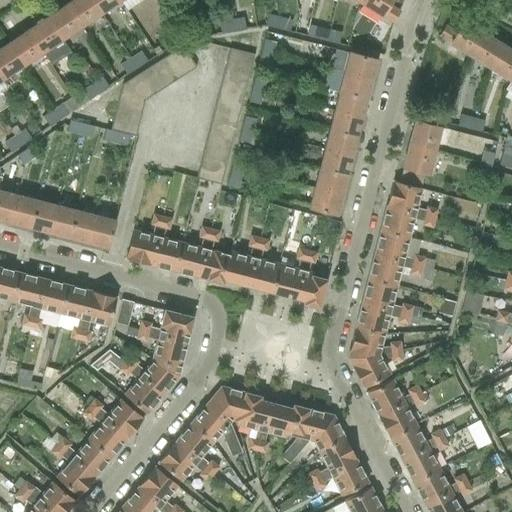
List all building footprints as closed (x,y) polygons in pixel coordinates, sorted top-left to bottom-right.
[(90,0),(73,0),(66,5),(82,28),(101,15),(90,0)] [(118,0),(90,0),(101,15),(120,2),(118,0)] [(362,0),(360,4),(381,17),(382,16),(392,23),(399,12),(388,5),(391,0),(362,0)] [(66,5),(47,18),(62,41),(82,28),(66,5)] [(267,15),(265,26),(279,29),(277,18),(267,15)] [(243,17),(229,20),(231,32),(245,29),(243,17)] [(47,18),(27,31),(43,54),(62,41),(47,18)] [(291,21),(277,18),(279,29),(288,32),(291,21)] [(229,20),(218,22),(221,34),(231,32),(229,20)] [(449,45),(469,57),(483,34),(463,22),(456,33),(445,27),(438,38),(450,45),(449,45)] [(199,25),(184,28),(185,40),(201,37),(199,25)] [(317,27),(313,38),(326,42),(329,30),(317,27)] [(185,40),(184,28),(176,29),(178,41),(185,40)] [(329,30),(326,42),(337,44),(340,33),(329,30)] [(27,31),(8,44),(23,67),(43,54),(27,31)] [(469,57),(489,70),(503,47),(483,34),(469,57)] [(263,40),(261,51),(272,54),(275,43),(263,40)] [(8,44),(0,49),(0,76),(3,80),(23,67),(8,44)] [(181,47),(173,52),(186,73),(195,68),(181,47)] [(489,70),(509,82),(511,77),(511,51),(503,47),(489,70)] [(228,49),(226,59),(251,65),(253,55),(228,49)] [(140,51),(129,58),(136,68),(146,61),(140,51)] [(272,54),(261,51),(258,64),(269,66),(272,54)] [(173,52),(162,59),(176,80),(186,73),(173,52)] [(348,53),(343,72),(371,79),(375,60),(348,53)] [(129,58),(119,65),(126,75),(136,68),(129,58)] [(162,59),(152,65),(165,87),(176,80),(162,59)] [(226,59),(223,71),(248,77),(251,65),(226,59)] [(152,65),(142,72),(155,93),(165,87),(152,65)] [(223,71),(220,82),(222,83),(245,89),(248,77),(223,71)] [(142,72),(123,84),(143,101),(155,93),(142,72)] [(343,72),(338,92),(365,99),(371,79),(343,72)] [(101,78),(91,84),(97,93),(107,87),(101,78)] [(254,78),(251,90),(252,90),(262,93),(264,81),(254,78)] [(220,82),(217,94),(242,101),(245,89),(222,83),(220,82)] [(91,84),(81,91),(87,100),(97,93),(91,84)] [(123,84),(117,105),(141,111),(143,101),(123,84)] [(251,90),(248,102),(249,103),(259,105),(262,93),(252,90),(251,90)] [(338,92),(333,111),(361,118),(365,99),(338,92)] [(217,94),(214,106),(239,112),(242,101),(217,94)] [(62,104),(52,110),(59,120),(68,114),(62,104)] [(117,105),(114,117),(139,123),(141,111),(117,105)] [(214,106),(211,118),(235,124),(239,112),(214,106)] [(58,120),(52,110),(42,116),(49,127),(58,120)] [(333,111),(328,130),(356,138),(361,118),(333,111)] [(460,114),(457,125),(471,129),(473,118),(460,114)] [(244,116),(241,128),(242,129),(252,131),(255,119),(245,116),(244,116)] [(136,135),(139,123),(114,117),(111,128),(136,135)] [(211,118),(208,129),(232,136),(235,124),(211,118)] [(473,118),(471,129),(475,130),(480,131),(483,121),(478,119),(473,118)] [(69,121),(67,131),(69,132),(74,133),(74,132),(75,129),(77,123),(70,121),(69,121)] [(413,121),(407,144),(435,151),(441,128),(413,121)] [(74,132),(74,133),(90,138),(90,136),(93,127),(77,123),(75,129),(74,132)] [(241,128),(238,140),(249,143),(252,131),(242,129),(241,128)] [(24,129),(13,136),(20,146),(30,139),(24,129)] [(208,129),(205,141),(229,147),(232,136),(208,129)] [(105,130),(103,141),(113,143),(116,133),(105,130)] [(328,130),(323,149),(351,156),(356,138),(328,130)] [(116,133),(113,143),(126,146),(128,136),(116,133)] [(20,146),(13,136),(3,142),(10,152),(20,146)] [(205,141),(202,153),(226,159),(229,147),(205,141)] [(402,167),(398,183),(420,189),(420,188),(421,187),(421,185),(424,173),(429,174),(435,151),(407,144),(402,167)] [(27,149),(17,156),(23,165),(33,158),(27,149)] [(323,149),(318,168),(346,175),(351,156),(323,149)] [(482,150),(479,162),(491,165),(493,154),(482,150)] [(223,171),(226,159),(202,153),(199,165),(223,171)] [(511,156),(500,153),(497,165),(511,168),(511,166),(511,156)] [(234,155),(231,167),(242,170),(245,157),(234,155)] [(491,165),(479,162),(476,175),(487,178),(491,165)] [(199,165),(195,178),(220,185),(223,171),(199,165)] [(242,170),(231,167),(228,179),(239,182),(242,170)] [(318,168),(313,187),(341,194),(346,175),(318,168)] [(0,219),(10,222),(17,195),(0,190),(0,183),(1,178),(0,177),(0,219)] [(392,182),(386,208),(434,220),(436,209),(426,207),(425,210),(416,208),(421,189),(420,189),(398,183),(392,182)] [(341,194),(313,187),(308,208),(336,215),(341,194)] [(10,222),(29,227),(36,200),(17,195),(10,222)] [(29,227),(48,232),(55,204),(36,200),(29,227)] [(48,232),(67,237),(74,209),(55,204),(48,232)] [(386,208),(380,232),(408,239),(413,219),(422,222),(421,225),(432,228),(434,220),(386,208)] [(67,237),(88,242),(95,215),(74,209),(67,237)] [(95,215),(88,242),(107,248),(112,228),(115,220),(113,219),(107,218),(95,215)] [(130,239),(125,259),(150,265),(162,217),(160,217),(158,216),(153,215),(150,226),(153,226),(151,235),(132,230),(130,239)] [(162,217),(150,265),(174,271),(181,242),(162,237),(165,229),(168,230),(171,220),(162,217)] [(174,271),(198,277),(210,229),(200,227),(198,238),(201,238),(199,247),(181,242),(174,271)] [(198,277),(222,283),(230,251),(229,251),(229,254),(211,250),(213,241),(216,242),(219,232),(210,229),(198,277)] [(380,232),(374,255),(422,267),(424,258),(413,255),(412,259),(404,257),(408,239),(380,232)] [(223,280),(247,286),(259,238),(250,236),(247,246),(251,247),(248,256),(230,251),(222,283),(222,284),(223,280)] [(247,286),(271,292),(278,263),(260,258),(262,250),(266,251),(268,241),(259,238),(247,286)] [(271,292),(295,298),(307,251),(298,248),(295,258),(299,259),(297,268),(278,263),(271,292)] [(307,251),(295,298),(304,301),(303,305),(318,309),(326,280),(311,276),(312,273),(306,271),(308,261),(313,263),(315,253),(307,251)] [(374,255),(368,278),(397,285),(401,268),(410,270),(409,274),(419,277),(422,267),(374,255)] [(422,267),(419,277),(430,279),(433,270),(422,267)] [(0,299),(10,302),(18,273),(0,268),(0,299)] [(21,325),(30,328),(42,279),(18,273),(10,302),(29,307),(27,316),(24,315),(21,325)] [(368,278),(362,301),(410,313),(412,306),(401,304),(400,307),(392,305),(397,285),(368,278)] [(41,310),(59,315),(66,285),(42,279),(30,328),(39,330),(41,322),(42,319),(39,318),(41,310)] [(511,282),(504,280),(502,290),(511,292),(511,282)] [(70,338),(78,340),(91,292),(66,285),(59,315),(78,320),(76,328),(72,327),(72,330),(70,338)] [(91,292),(78,340),(88,343),(91,332),(87,331),(90,323),(108,327),(115,298),(91,292)] [(465,292),(460,312),(476,316),(481,296),(465,292)] [(133,302),(121,300),(115,323),(127,325),(133,302)] [(362,301),(356,324),(385,332),(389,316),(398,319),(397,322),(407,325),(410,313),(362,301)] [(42,319),(41,322),(56,326),(59,315),(41,310),(39,318),(42,319)] [(141,321),(138,330),(186,343),(192,318),(164,311),(159,331),(149,328),(150,324),(141,321)] [(511,314),(497,311),(494,320),(495,320),(505,323),(511,324),(511,314)] [(59,315),(56,326),(72,330),(72,327),(76,328),(78,320),(59,315)] [(495,320),(491,333),(502,336),(505,323),(495,320)] [(356,324),(349,354),(400,350),(399,342),(389,343),(389,346),(381,347),(385,332),(356,324)] [(43,331),(39,330),(30,328),(28,334),(41,337),(43,331)] [(156,340),(151,359),(177,376),(186,343),(138,330),(136,339),(146,342),(147,337),(156,340)] [(52,340),(45,338),(43,348),(50,350),(52,340)] [(400,350),(349,354),(348,358),(363,388),(390,374),(381,359),(390,358),(391,362),(402,361),(400,350)] [(130,355),(124,363),(162,394),(177,376),(151,359),(149,364),(143,371),(136,365),(138,363),(130,355)] [(36,373),(43,375),(46,365),(47,359),(40,358),(36,373)] [(162,394),(124,363),(118,370),(126,377),(129,374),(136,380),(123,395),(146,414),(162,394)] [(63,370),(46,365),(43,375),(43,377),(51,379),(63,370)] [(16,378),(15,384),(39,389),(40,383),(16,378)] [(366,393),(378,416),(420,394),(416,385),(406,390),(408,394),(402,397),(392,380),(366,393)] [(232,421),(236,422),(244,393),(221,387),(203,409),(225,427),(236,455),(241,453),(233,433),(229,424),(232,421)] [(246,449),(256,451),(268,402),(260,400),(261,397),(244,393),(236,422),(235,426),(254,431),(252,439),(249,438),(246,449)] [(378,416),(389,438),(416,424),(406,406),(412,403),(414,407),(424,402),(420,394),(378,416)] [(94,399),(87,407),(126,438),(142,419),(119,400),(106,415),(100,409),(102,406),(94,399)] [(266,434),(284,439),(285,436),(292,409),(268,402),(256,451),(265,453),(267,443),(264,442),(266,434)] [(280,457),(288,464),(328,414),(293,405),(292,409),(285,436),(284,439),(285,439),(286,435),(296,438),(292,443),(280,457)] [(99,424),(87,439),(110,458),(126,438),(87,407),(82,414),(90,421),(92,418),(99,424)] [(231,457),(236,455),(225,427),(203,409),(187,427),(211,446),(221,434),(231,457)] [(328,414),(307,440),(309,441),(312,442),(318,453),(345,439),(333,415),(328,414)] [(478,421),(466,428),(472,440),(484,434),(478,421)] [(389,438),(401,460),(443,438),(439,429),(429,435),(431,439),(425,442),(416,424),(389,438)] [(201,458),(211,446),(187,427),(174,443),(213,475),(219,468),(210,461),(207,463),(201,458)] [(47,438),(41,444),(50,452),(56,445),(47,438)] [(62,438),(56,445),(94,477),(110,458),(87,439),(75,453),(68,448),(70,444),(62,438)] [(401,460),(412,483),(439,469),(429,451),(435,447),(437,451),(447,446),(443,438),(401,460)] [(307,474),(311,483),(356,460),(345,439),(318,453),(326,468),(318,472),(316,469),(307,474)] [(207,482),(213,475),(174,443),(158,463),(181,482),(194,467),(200,473),(198,475),(207,482)] [(50,452),(57,459),(60,456),(67,462),(55,477),(62,484),(78,496),(94,477),(56,445),(50,452)] [(356,460),(311,483),(315,491),(325,486),(324,483),(332,479),(341,496),(368,482),(356,460)] [(154,467),(138,487),(168,511),(181,511),(182,511),(174,504),(172,507),(165,502),(178,487),(154,467)] [(412,483),(424,505),(466,483),(462,474),(452,479),(454,483),(448,486),(439,469),(412,483)] [(25,482),(19,489),(47,511),(65,511),(74,501),(59,489),(51,482),(41,494),(34,487),(33,488),(25,482)] [(424,505),(427,511),(461,511),(452,495),(459,492),(461,496),(471,491),(466,483),(424,505)] [(168,511),(138,487),(122,506),(129,511),(168,511)] [(378,511),(382,510),(370,488),(343,502),(348,511),(378,511)] [(31,506),(26,511),(47,511),(19,489),(13,496),(22,503),(24,500),(31,506)]
